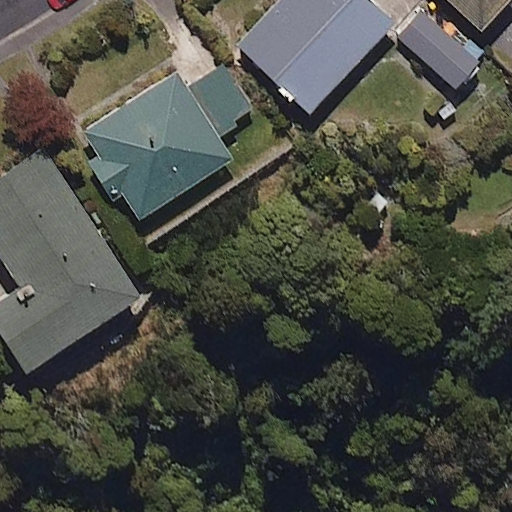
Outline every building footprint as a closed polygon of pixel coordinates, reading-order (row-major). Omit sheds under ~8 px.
[(389,10),(378,0),(263,0),(234,31),(303,99),(389,10)] [(488,0),(461,0),(476,13),(488,0)] [(480,52),(419,3),(396,31),(457,81),(480,52)] [(249,102),(218,54),(181,78),(169,61),(77,122),(132,207),(227,145),(214,125),(249,102)] [(128,274),(39,137),(0,161),(0,248),(14,271),(0,279),(0,322),(16,347),(128,274)]
